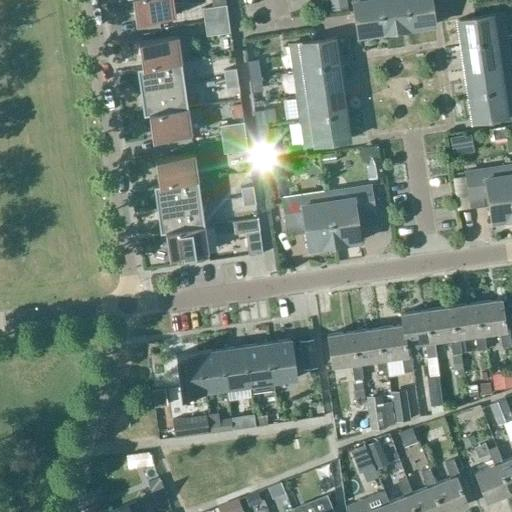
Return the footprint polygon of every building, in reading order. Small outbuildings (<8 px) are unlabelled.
[(132,0),(136,21),(174,16),(173,5),(183,4),(182,0),(132,0)] [(347,9),(345,0),(329,0),(331,11),(347,9)] [(383,33),(378,0),(351,0),(357,36),(383,33)] [(378,0),(383,33),(408,29),(403,0),(378,0)] [(403,0),(408,29),(434,25),(430,0),(403,0)] [(202,8),(204,22),(228,19),(226,5),(202,8)] [(457,20),(461,46),(505,39),(502,13),(457,20)] [(228,19),(204,22),(206,36),(230,33),(228,19)] [(139,42),(142,67),(181,61),(177,36),(139,42)] [(289,44),(293,70),(338,64),(334,38),(289,44)] [(461,46),(464,71),(509,64),(505,39),(461,46)] [(184,85),(181,61),(142,67),(136,68),(140,91),(184,85)] [(247,64),(249,77),(260,75),(258,62),(247,64)] [(293,70),(297,95),(341,89),(338,64),(293,70)] [(511,84),(509,64),(464,71),(468,96),(511,89),(511,84)] [(224,79),(236,77),(235,69),(223,70),(224,79)] [(260,75),(249,77),(251,89),(262,88),(260,75)] [(236,77),(224,79),(226,88),(238,86),(236,77)] [(184,85),(140,91),(143,114),(149,114),(187,108),(184,85)] [(341,89),(297,95),(300,120),(345,114),(341,89)] [(511,89),(468,96),(472,121),(511,115),(511,89)] [(212,101),(212,115),(228,115),(228,100),(212,101)] [(241,105),(231,107),(233,119),(242,117),(241,105)] [(187,108),(149,114),(153,139),(191,133),(189,119),(200,118),(199,108),(187,109),(187,108)] [(254,114),(256,127),(267,125),(267,122),(275,121),(274,111),(254,114)] [(345,114),(300,120),(304,146),(349,139),(345,114)] [(219,126),(221,140),(245,136),(243,122),(219,126)] [(267,125),(256,127),(258,139),(269,138),(267,125)] [(453,153),(472,150),(470,135),(450,139),(453,153)] [(245,136),(221,140),(223,153),(247,150),(245,136)] [(334,153),(322,155),(323,164),(336,162),(334,153)] [(155,159),(159,184),(197,179),(194,154),(155,159)] [(265,175),(272,174),(275,169),(274,162),(264,164),(265,175)] [(511,219),(511,185),(509,165),(465,172),(469,199),(487,197),(491,222),(511,219)] [(153,185),(156,209),(200,202),(197,179),(159,184),(153,185)] [(242,197),(254,195),(252,186),(240,188),(242,197)] [(326,192),(334,245),(359,241),(356,216),(373,213),(369,186),(326,192)] [(334,245),(326,192),(282,199),(286,226),(304,223),(308,249),(334,245)] [(242,197),(243,206),(255,204),(254,195),(242,197)] [(200,202),(156,209),(159,232),(166,231),(204,226),(200,202)] [(142,206),(129,209),(133,227),(147,224),(142,206)] [(257,218),(232,222),(234,233),(245,232),(259,230),(257,218)] [(204,226),(166,231),(169,256),(207,251),(204,226)] [(245,232),(248,256),(262,254),(259,230),(245,232)] [(500,299),(479,302),(483,333),(498,331),(501,348),(511,346),(508,329),(505,329),(500,299)] [(479,302),(453,306),(458,336),(474,334),(476,351),(486,349),(483,333),(479,302)] [(453,306),(428,310),(433,340),(449,338),(451,356),(460,355),(458,336),(453,306)] [(428,310),(398,314),(400,325),(401,325),(404,344),(405,344),(423,341),(425,358),(435,356),(433,340),(428,310)] [(400,325),(380,328),(384,359),(387,374),(387,376),(402,374),(402,372),(411,371),(409,353),(406,353),(405,344),(404,344),(401,325),(400,325)] [(380,328),(355,331),(359,363),(375,361),(377,376),(387,374),(384,359),(380,328)] [(355,331),(326,335),(330,366),(349,364),(352,378),(361,377),(359,363),(355,331)] [(290,339),(267,342),(272,382),(273,381),(295,378),(290,339)] [(311,340),(300,342),(303,369),(315,367),(311,340)] [(267,342),(244,345),(250,385),(248,385),(249,393),(274,389),(273,381),(272,382),(267,342)] [(244,345),(221,348),(227,388),(248,385),(250,385),(244,345)] [(221,348),(199,351),(204,391),(227,388),(221,348)] [(199,351),(175,355),(181,394),(204,391),(199,351)] [(451,356),(454,371),(463,370),(460,355),(451,356)] [(442,402),(438,375),(428,376),(426,376),(430,404),(442,402)] [(511,375),(492,378),(493,390),(511,387),(511,375)] [(362,382),(352,384),(353,397),(364,395),(362,382)] [(481,395),(491,393),(489,384),(479,385),(481,395)] [(475,385),(467,386),(469,396),(477,395),(475,385)] [(160,404),(159,386),(142,387),(143,405),(160,404)] [(390,397),(394,422),(410,420),(406,389),(390,391),(390,397)] [(389,393),(382,395),(383,399),(386,428),(394,422),(390,397),(389,393)] [(383,399),(382,395),(366,397),(370,430),(386,428),(383,399)] [(511,415),(505,398),(488,404),(496,424),(511,417),(511,415)] [(174,437),(208,432),(205,414),(172,419),(174,437)] [(253,415),(230,418),(231,429),(243,428),(247,427),(254,426),(253,417),(253,415)] [(254,426),(267,424),(266,415),(253,417),(254,426)] [(211,432),(231,429),(230,418),(209,421),(211,432)] [(400,433),(404,444),(415,440),(411,429),(400,433)] [(473,436),(462,440),(465,450),(476,446),(473,436)] [(376,439),(365,443),(368,451),(370,456),(381,452),(376,439)] [(511,443),(511,458),(502,462),(511,487),(511,441),(511,442),(511,443)] [(370,460),(364,444),(353,449),(359,465),(370,460)] [(511,491),(511,487),(502,462),(497,448),(488,451),(494,466),(475,473),(486,502),(511,491)] [(436,483),(447,511),(448,511),(467,505),(457,477),(460,476),(453,459),(445,462),(451,477),(436,483)] [(470,462),(462,465),(464,473),(473,470),(470,462)] [(447,511),(436,483),(430,468),(421,472),(427,487),(412,493),(419,511),(447,511)] [(159,478),(146,483),(151,494),(163,489),(159,478)] [(389,502),(393,511),(419,511),(412,493),(407,478),(398,481),(404,496),(389,502)] [(283,492),(280,484),(267,489),(270,497),(283,492)] [(244,496),(248,507),(261,502),(257,491),(244,496)] [(393,511),(389,502),(388,502),(383,491),(345,506),(347,511),(393,511)] [(237,499),(224,504),(227,511),(236,511),(242,510),(237,499)] [(139,511),(135,500),(105,511),(139,511)]
